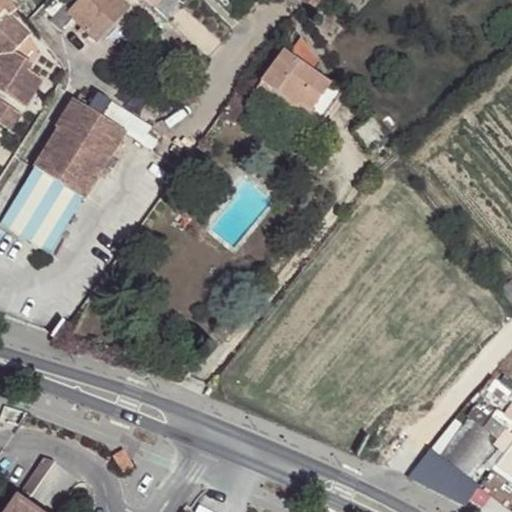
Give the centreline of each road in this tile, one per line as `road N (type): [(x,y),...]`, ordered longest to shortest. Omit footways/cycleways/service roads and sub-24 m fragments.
road 1 (tertiary): [(195,431),(172,410),(139,397),(0,359)]
road 2 (tertiary): [(0,364),(153,426),(195,431)]
